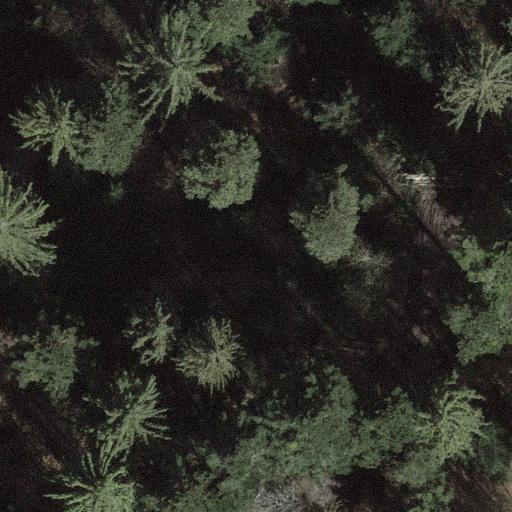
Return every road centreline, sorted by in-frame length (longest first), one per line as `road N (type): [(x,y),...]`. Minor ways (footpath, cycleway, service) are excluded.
road 1 (track): [(511,117),(314,511)]
road 2 (track): [(210,0),(0,124)]
